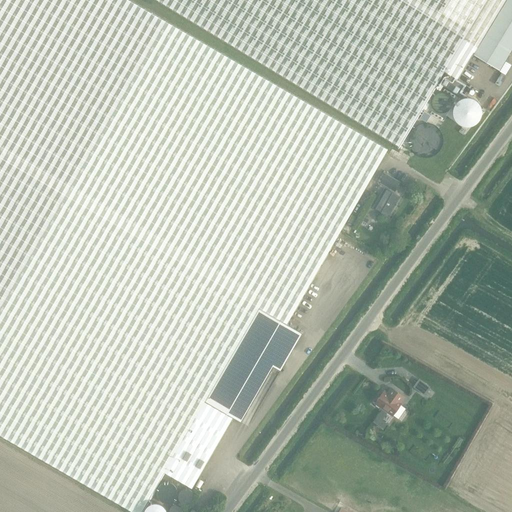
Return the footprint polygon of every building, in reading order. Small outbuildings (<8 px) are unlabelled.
[(0,0),(0,435),(132,511),(140,511),(164,472),(192,488),(232,418),(240,422),(272,367),(280,371),(302,333),(287,324),(387,150),(126,0),(0,0)] [(511,0),(156,0),(399,146),(444,72),(445,73),(458,80),(464,70),(473,55),(505,0),(511,0)] [(511,0),(505,0),(473,55),(499,71),(511,49),(511,0)] [(445,73),(436,89),(439,91),(442,86),(459,97),(466,85),(445,73)] [(501,73),(494,84),(499,86),(506,75),(501,73)] [(452,100),(459,126),(483,121),(477,95),(452,100)] [(424,112),(420,119),(427,123),(430,116),(424,112)] [(441,146),(437,122),(412,126),(414,137),(417,136),(418,144),(419,144),(420,150),(441,146)] [(385,174),(380,183),(394,191),(399,183),(385,174)] [(392,207),(398,197),(384,189),(374,208),(383,213),(388,216),(393,207),(392,207)] [(418,380),(413,387),(424,395),(429,388),(418,380)] [(403,397),(391,388),(390,388),(386,393),(383,391),(374,403),(392,416),(401,404),(399,403),(403,397)] [(396,413),(400,416),(406,407),(402,405),(396,413)] [(183,487),(178,499),(190,504),(194,491),(183,487)]
